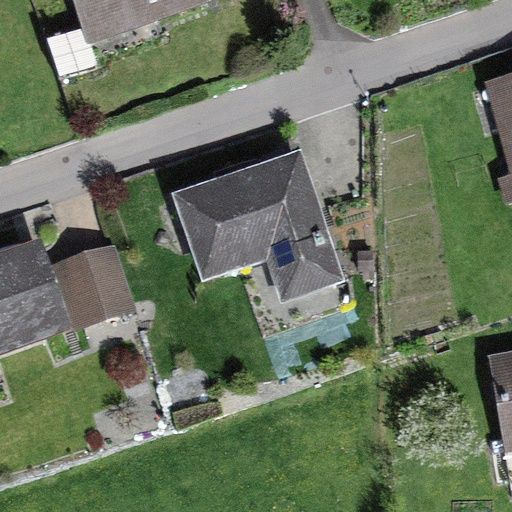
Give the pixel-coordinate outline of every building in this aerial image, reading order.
[(210,0),(74,0),(93,55),(215,15),(210,0)] [(511,82),(488,89),(511,176),(511,82)] [(308,165),(181,206),(208,290),(272,269),(285,310),(349,289),(308,165)] [(48,254),(0,269),(0,368),(76,344),(48,254)] [(118,259),(61,278),(83,344),(140,325),(118,259)] [(511,370),(492,374),(509,479),(511,478),(511,370)]
